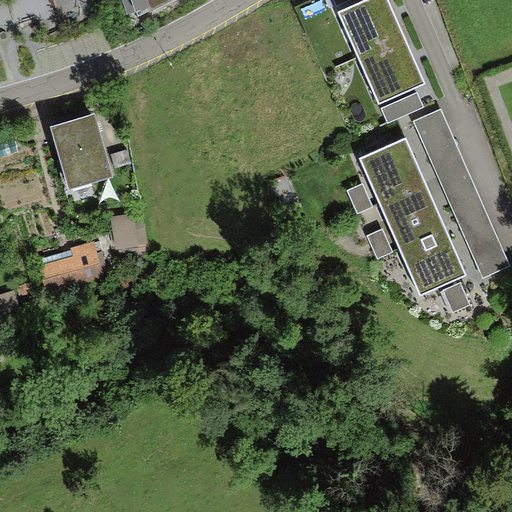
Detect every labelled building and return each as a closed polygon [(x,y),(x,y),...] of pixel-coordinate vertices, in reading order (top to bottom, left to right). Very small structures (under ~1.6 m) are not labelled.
[(55,0),(61,21),(98,12),(95,0),(55,0)] [(146,0),(153,17),(182,0),(146,0)] [(427,78),(393,0),(344,0),(338,3),(380,99),(427,78)] [(417,89),(381,104),(388,120),(424,104),(417,89)] [(95,105),(51,117),(70,182),(114,169),(95,105)] [(441,105),(413,117),(483,275),(511,263),(441,105)] [(469,270),(406,130),(360,150),(423,290),(469,270)] [(373,203),(363,180),(346,187),(357,211),(373,203)] [(143,209),(111,214),(116,246),(148,242),(143,209)] [(383,225),(367,232),(377,256),(394,249),(383,225)] [(104,272),(95,239),(71,246),(73,253),(39,263),(46,289),(104,272)] [(461,279),(443,287),(453,310),(471,302),(461,279)] [(15,288),(0,291),(0,311),(20,306),(15,288)]
